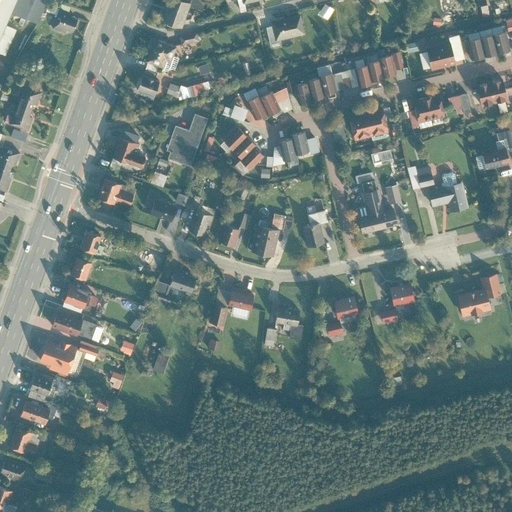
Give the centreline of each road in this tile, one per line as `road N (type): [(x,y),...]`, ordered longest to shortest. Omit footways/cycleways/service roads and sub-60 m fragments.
road 1 (residential): [(52,203),(261,274),(356,264)]
road 2 (primary): [(52,203),(125,0)]
road 3 (residential): [(319,111),(511,64)]
road 4 (primary): [(0,355),(52,203)]
road 5 (residential): [(356,264),(319,111)]
